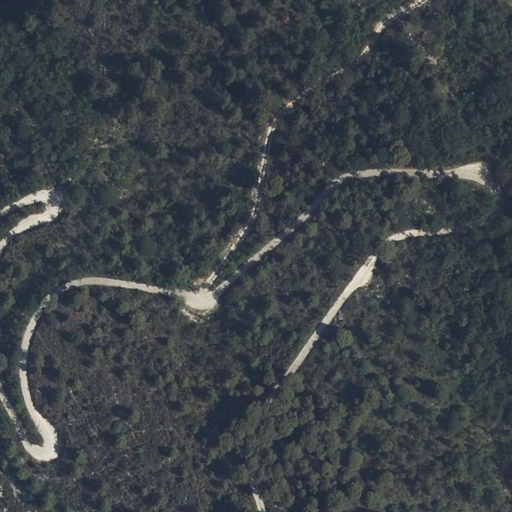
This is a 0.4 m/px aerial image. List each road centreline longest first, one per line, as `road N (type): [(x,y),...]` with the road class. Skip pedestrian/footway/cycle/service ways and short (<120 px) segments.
road 1 (track): [(0,375),(21,426),(38,447),(51,444),(23,367),(45,287),(71,274),(109,274),(204,297),(358,173),(485,179),(499,194),(498,218),(488,227),(406,233),(384,244),(245,433),(263,511)]
road 2 (track): [(204,297),(205,284),(254,218),(277,118),(361,57),(386,20),(422,0)]
road 3 (track): [(0,200),(46,183),(58,196),(16,221),(0,248)]
